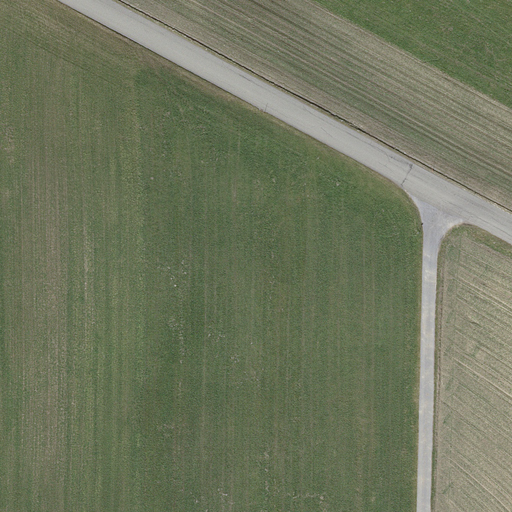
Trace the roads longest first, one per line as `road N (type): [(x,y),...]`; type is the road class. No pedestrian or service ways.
road 1 (tertiary): [(70,0),(511,231)]
road 2 (track): [(426,511),(432,189)]
